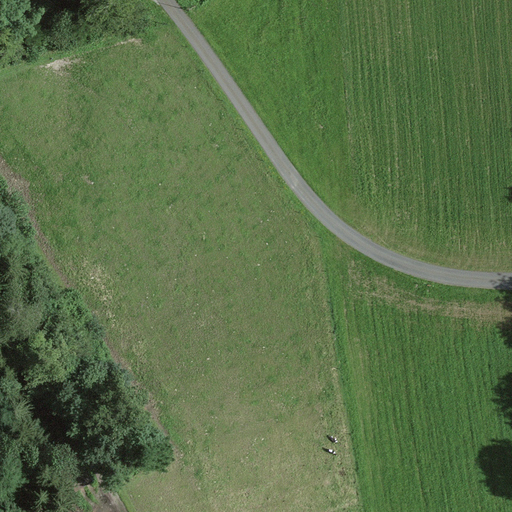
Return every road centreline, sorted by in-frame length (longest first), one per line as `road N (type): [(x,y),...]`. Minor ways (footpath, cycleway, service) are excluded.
road 1 (unclassified): [(166,0),(332,223),(409,266),(511,281)]
road 2 (track): [(116,511),(0,298)]
